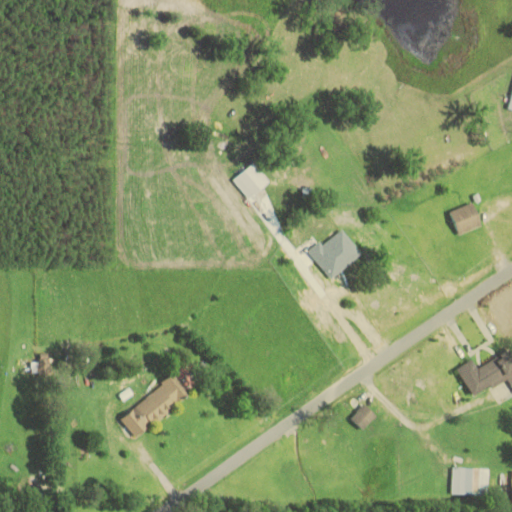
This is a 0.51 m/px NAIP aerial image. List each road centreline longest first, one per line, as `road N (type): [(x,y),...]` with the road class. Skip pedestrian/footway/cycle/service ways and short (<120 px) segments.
road 1 (residential): [(95,511),(383,356),(511,269)]
road 2 (residential): [(0,324),(106,391),(137,486)]
